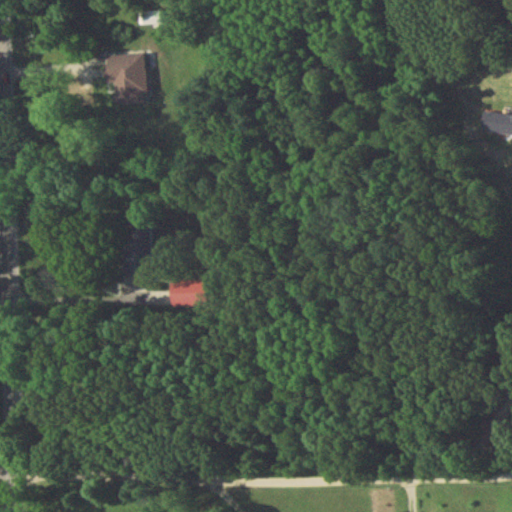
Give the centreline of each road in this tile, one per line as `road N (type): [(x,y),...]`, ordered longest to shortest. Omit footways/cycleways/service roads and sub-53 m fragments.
road 1 (residential): [(17,511),(2,0)]
road 2 (residential): [(17,488),(511,481)]
